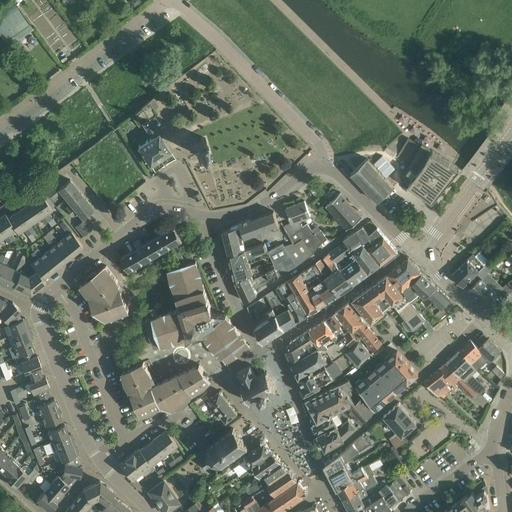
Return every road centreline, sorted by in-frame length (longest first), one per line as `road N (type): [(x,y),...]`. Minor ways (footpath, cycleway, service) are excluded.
road 1 (unclassified): [(321,165),(322,146),(173,0)]
road 2 (unclassified): [(0,123),(164,0)]
road 3 (residential): [(126,442),(55,286)]
road 4 (residential): [(377,213),(238,309)]
road 5 (residential): [(200,216),(255,207),(321,165)]
